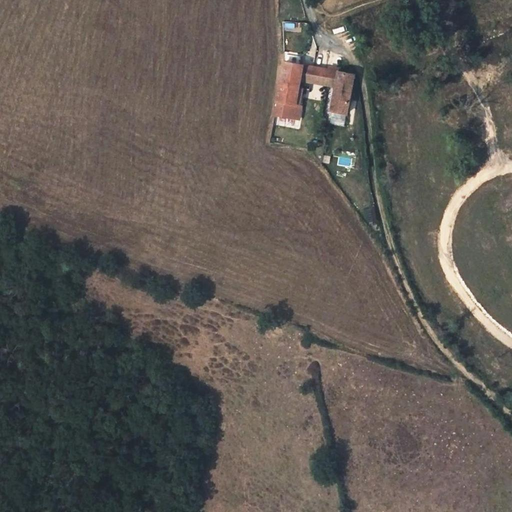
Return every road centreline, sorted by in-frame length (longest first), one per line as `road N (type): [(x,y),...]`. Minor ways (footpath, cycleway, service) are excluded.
road 1 (track): [(511,417),(423,323),(379,200),(363,86),(353,61),(311,20),(306,0)]
road 2 (track): [(511,166),(459,194),(446,216),(444,249),(469,300),(511,339)]
